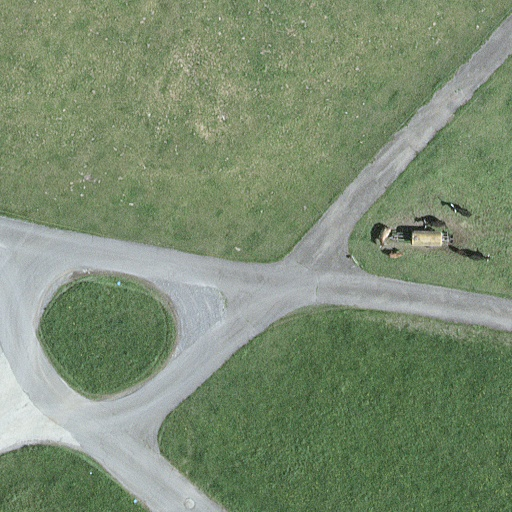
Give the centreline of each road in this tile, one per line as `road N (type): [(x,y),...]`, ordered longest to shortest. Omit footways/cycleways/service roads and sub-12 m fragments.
road 1 (track): [(0,420),(35,396),(110,448),(290,284),(511,42)]
road 2 (track): [(0,230),(290,284),(511,308)]
road 3 (track): [(0,269),(35,396)]
